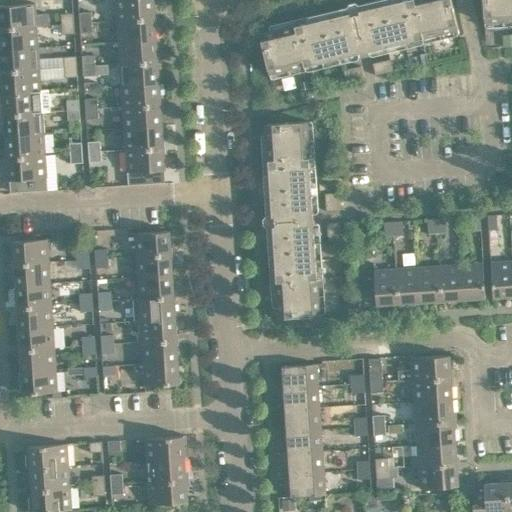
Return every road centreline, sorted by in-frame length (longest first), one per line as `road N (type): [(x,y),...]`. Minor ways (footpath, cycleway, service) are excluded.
road 1 (residential): [(236,418),(0,432)]
road 2 (residential): [(236,418),(221,190)]
road 3 (residential): [(0,209),(221,190)]
road 4 (residential): [(221,190),(209,0)]
